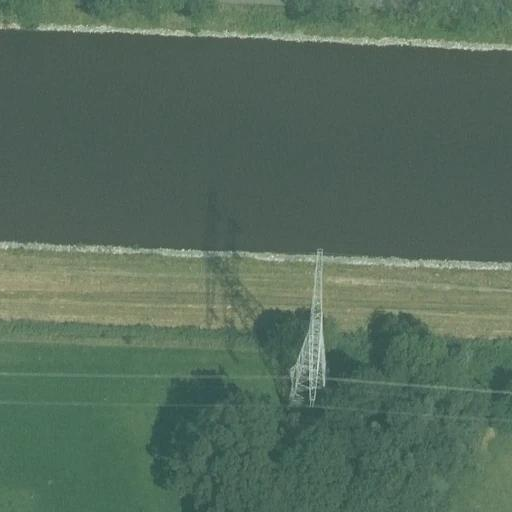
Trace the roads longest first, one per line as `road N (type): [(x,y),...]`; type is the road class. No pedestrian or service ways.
road 1 (track): [(0,270),(511,292)]
road 2 (unclassified): [(511,6),(347,0)]
